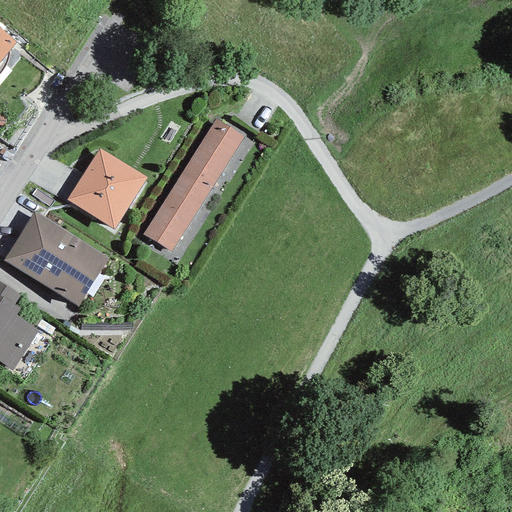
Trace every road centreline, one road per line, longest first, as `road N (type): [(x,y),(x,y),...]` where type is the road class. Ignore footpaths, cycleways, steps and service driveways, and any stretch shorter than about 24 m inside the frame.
road 1 (residential): [(42,142),(172,91),(248,79),(286,102),(383,243)]
road 2 (residential): [(42,142),(119,13)]
